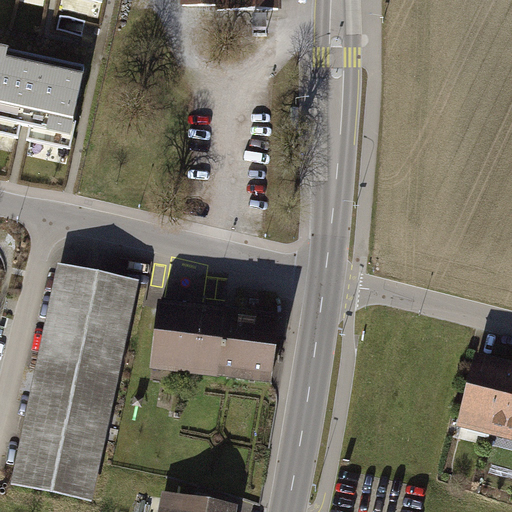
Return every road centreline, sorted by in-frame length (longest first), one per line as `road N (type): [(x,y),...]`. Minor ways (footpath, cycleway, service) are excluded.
road 1 (residential): [(48,213),(324,280)]
road 2 (tertiary): [(324,280),(337,165),(336,0)]
road 3 (tertiary): [(288,511),(324,280)]
road 4 (residential): [(48,213),(0,434)]
road 5 (residential): [(324,280),(511,326)]
